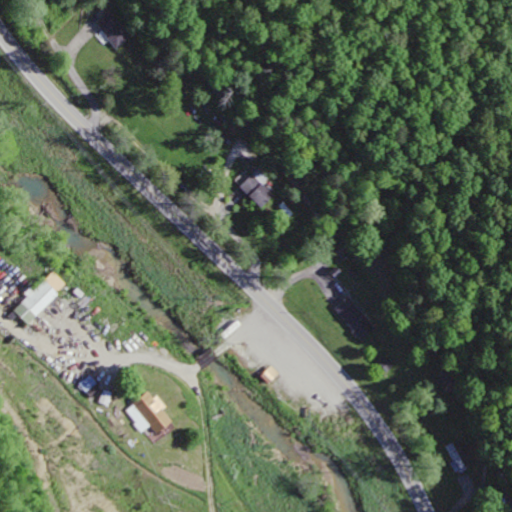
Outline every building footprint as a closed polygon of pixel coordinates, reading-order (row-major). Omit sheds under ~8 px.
[(118,50),(133,37),(110,13),(96,27),(118,50)] [(270,180),(260,170),(240,189),(260,210),(274,196),(264,186),(270,180)] [(65,286),(51,273),(13,313),(27,327),(65,286)] [(375,329),(347,298),(333,311),(360,342),(375,329)] [(79,386),(92,401),(102,392),(90,377),(79,386)] [(130,405),(155,436),(171,424),(161,412),(165,409),(156,398),(152,401),(146,393),(130,405)]
